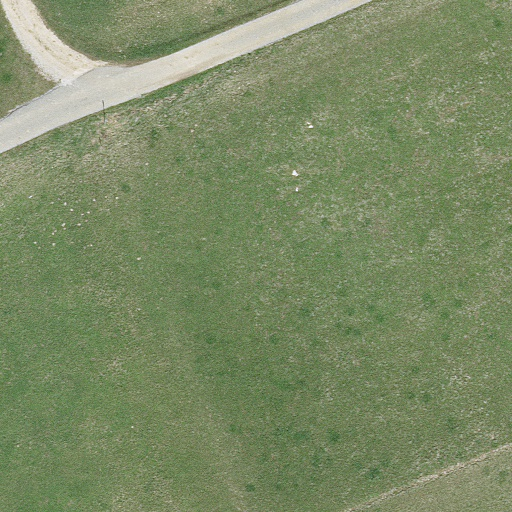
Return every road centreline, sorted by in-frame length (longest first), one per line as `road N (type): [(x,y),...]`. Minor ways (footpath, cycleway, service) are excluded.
road 1 (track): [(345,0),(116,98)]
road 2 (track): [(116,98),(53,70),(6,0)]
road 3 (track): [(116,98),(0,148)]
